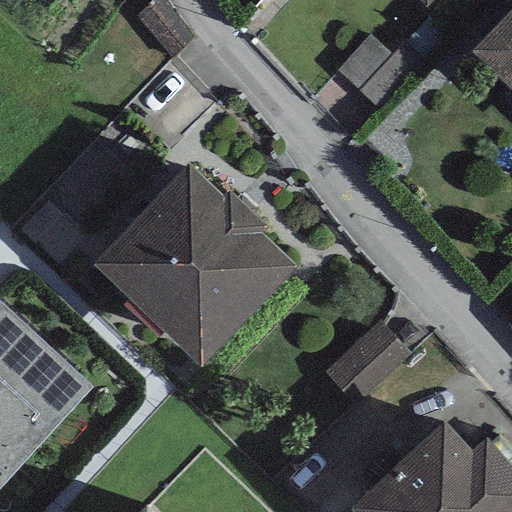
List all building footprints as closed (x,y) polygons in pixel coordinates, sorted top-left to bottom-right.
[(432,0),(415,0),(424,9),(432,0)] [(511,0),(505,0),(471,35),(511,74),(511,0)] [(296,246),(189,143),(93,242),(200,345),(296,246)] [(0,454),(93,355),(0,268),(0,454)] [(471,428),(444,398),(350,482),(376,511),(500,511),(511,502),(511,447),(484,416),(471,428)] [(170,511),(147,490),(126,511),(170,511)]
